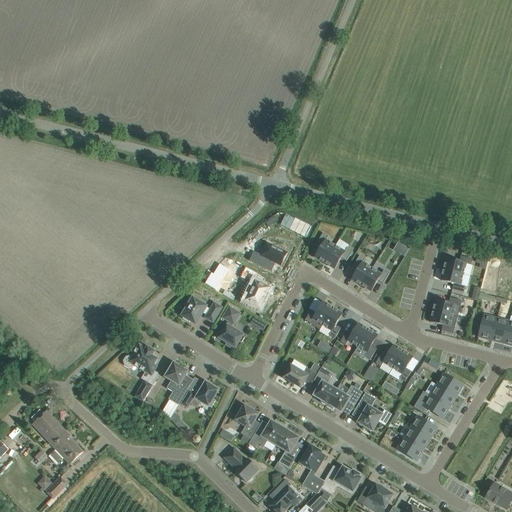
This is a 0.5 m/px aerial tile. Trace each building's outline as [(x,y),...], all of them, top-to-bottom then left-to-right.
[(315,258),(325,264),(335,247),(326,241),(329,237),(323,233),(317,243),(322,247),(315,258)] [(254,252),(249,262),(272,272),(276,264),(281,267),(288,253),(267,243),(261,255),(254,252)] [(397,243),(392,250),(403,257),(408,249),(397,243)] [(335,247),(325,264),(334,270),(341,258),(346,262),(353,251),(347,248),(345,252),(335,247)] [(476,263),(486,265),(488,257),(478,255),(476,263)] [(361,286),(372,269),(363,263),(365,259),(360,256),(354,266),(359,269),(352,280),(361,286)] [(444,269),(444,270),(463,275),(470,277),(473,266),(471,265),(472,260),(461,256),(459,262),(447,259),(444,269)] [(246,267),(241,278),(249,282),(246,289),(250,291),(245,302),(260,309),(265,300),(267,301),(270,294),(268,294),(270,289),(263,285),(266,279),(246,267)] [(381,275),(372,269),(361,286),(371,292),(378,281),(383,284),(389,274),(384,271),(381,275)] [(444,270),(441,281),(454,284),(452,290),(464,293),(465,287),(468,288),(470,277),(463,275),(444,270)] [(479,297),(478,299),(495,304),(495,302),(496,298),(479,293),(479,297)] [(205,318),(213,323),(222,308),(215,303),(211,310),(207,307),(193,298),(192,300),(190,298),(186,305),(188,307),(182,317),(183,318),(182,319),(189,323),(190,321),(196,325),(203,314),(207,316),(205,318)] [(433,310),(433,312),(458,318),(458,317),(460,307),(462,301),(450,298),(449,304),(436,301),(433,310)] [(320,330),(323,326),(322,326),(333,308),(323,303),(317,314),(311,311),(305,321),(320,330)] [(243,336),(244,335),(231,327),(233,324),(234,325),(241,314),(229,307),(223,318),(229,322),(228,326),(227,325),(219,339),(227,344),(226,345),(232,349),(233,348),(236,349),(240,342),(242,344),(245,337),(243,336)] [(322,326),(323,326),(332,331),(329,336),(335,339),(341,329),(336,326),(343,314),(333,308),(322,326)] [(433,312),(430,323),(443,326),(442,332),(453,335),(458,318),(433,312)] [(491,341),(497,319),(484,316),(478,338),(491,341)] [(254,317),(251,324),(263,331),(267,325),(254,317)] [(507,330),(509,322),(497,319),(491,341),(504,344),(507,330)] [(348,341),(358,347),(368,330),(359,324),(352,335),(347,332),(340,342),(346,346),(348,341)] [(368,330),(358,347),(367,353),(365,357),(370,361),(376,350),(371,347),(378,336),(368,330)] [(143,402),(153,386),(148,383),(157,367),(154,366),(157,360),(152,357),(155,352),(147,347),(146,349),(139,345),(132,357),(130,357),(126,358),(124,362),(125,366),(129,368),(133,367),(134,366),(145,372),(145,373),(141,379),(144,381),(135,397),(143,402)] [(393,369),(403,352),(394,346),(387,357),(382,354),(376,364),(381,367),(383,363),(393,369)] [(334,349),(330,354),(335,357),(338,351),(334,349)] [(413,358),(403,352),(393,369),(402,375),(400,379),(405,382),(411,372),(406,369),(413,358)] [(295,361),(284,378),(301,388),(305,381),(311,385),(314,381),(318,375),(320,370),(316,367),(313,372),(295,361)] [(179,405),(188,390),(180,386),(189,372),(174,363),(165,378),(171,382),(167,389),(173,392),(169,400),(179,405)] [(369,366),(363,376),(371,381),(377,370),(369,366)] [(318,375),(314,381),(321,385),(314,396),(322,401),(321,402),(327,406),(336,390),(327,385),(333,375),(322,368),(320,370),(318,375)] [(444,374),(437,385),(457,397),(463,386),(444,374)] [(219,390),(206,382),(197,398),(195,397),(196,395),(190,391),(181,405),(188,409),(191,404),(198,408),(201,403),(209,407),(210,406),(212,407),(216,401),(214,399),(219,390)] [(336,390),(327,406),(333,410),(334,408),(341,413),(342,412),(348,402),(355,406),(363,393),(358,390),(354,387),(352,386),(349,390),(340,384),(336,390)] [(457,397),(437,385),(431,396),(450,408),(457,397)] [(382,415),(371,408),(376,400),(365,393),(356,410),(363,414),(358,423),(365,427),(364,428),(371,432),(372,431),(378,422),(385,426),(391,416),(384,412),(382,415)] [(443,419),(450,408),(431,396),(424,407),(443,419)] [(251,440),(257,431),(261,424),(260,424),(258,428),(253,425),(259,414),(244,405),(241,411),(239,410),(238,411),(237,412),(237,414),(238,415),(235,421),(245,427),(241,434),(244,436),(251,440)] [(33,425),(50,444),(65,430),(47,411),(33,425)] [(418,417),(411,428),(431,440),(437,429),(418,417)] [(259,444),(264,448),(268,441),(276,446),(286,429),(279,425),(278,426),(271,422),(263,435),(257,431),(251,440),(248,445),(256,449),(259,444)] [(411,428),(404,439),(424,450),(431,440),(411,428)] [(293,433),(286,429),(276,446),(286,452),(279,463),(290,469),(295,460),(289,456),(299,439),(292,434),(293,433)] [(65,430),(50,444),(70,464),(83,452),(69,437),(70,436),(65,430)] [(223,430),(220,436),(226,439),(229,433),(223,430)] [(12,431),(5,439),(9,443),(16,435),(12,431)] [(244,436),(241,440),(248,445),(251,440),(244,436)] [(424,450),(404,439),(398,450),(417,462),(424,450)] [(0,458),(8,450),(0,442),(0,458)] [(320,456),(322,453),(311,446),(300,464),(311,471),(302,486),(316,495),(324,482),(314,476),(325,459),(320,456)] [(236,472),(246,483),(259,470),(248,460),(247,461),(234,448),(224,458),(235,469),(236,468),(238,470),(236,472)] [(36,467),(47,457),(42,451),(31,461),(36,467)] [(278,462),(274,469),(286,476),(290,469),(279,463),(278,462)] [(333,467),(324,482),(321,489),(332,495),(337,486),(343,490),(345,487),(353,492),(361,479),(359,477),(360,475),(354,471),(353,473),(343,468),(341,471),(333,467)] [(68,485),(61,479),(60,478),(46,492),(54,499),(68,485)] [(275,502),(273,504),(270,506),(275,511),(286,511),(287,511),(288,511),(289,511),(302,500),(289,488),(291,486),(286,480),(269,497),(275,502)] [(511,493),(495,483),(491,490),(486,498),(507,510),(511,501),(511,493)] [(372,492),(366,488),(357,502),(364,506),(368,499),(385,509),(394,496),(387,492),(388,491),(382,488),(382,489),(376,485),(372,492)] [(314,511),(325,501),(317,494),(316,495),(307,504),(314,511)]
